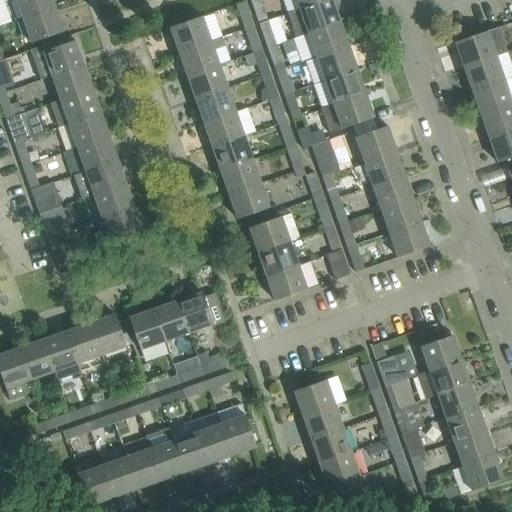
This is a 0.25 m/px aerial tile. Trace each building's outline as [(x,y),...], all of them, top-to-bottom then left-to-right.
[(16,0),(23,18),(55,7),(52,0),(16,0)] [(267,20),(265,14),(260,0),(250,0),(259,23),(267,20)] [(308,33),(340,22),(332,0),(324,0),(299,9),(287,13),(296,37),(308,33)] [(296,0),(299,9),(324,0),(296,0)] [(253,25),(251,20),(245,2),(236,5),(244,29),(253,25)] [(31,43),(45,39),(63,32),(55,7),(23,18),(31,43)] [(210,40),(209,35),(202,17),(170,28),(178,52),(210,40)] [(276,44),(270,27),(267,20),(259,23),(267,48),(276,44)] [(316,57),(348,45),(340,22),(308,33),(316,57)] [(261,50),(255,33),(253,25),(244,29),(253,53),(261,50)] [(496,56),(494,50),(487,31),(455,43),(464,67),(496,56)] [(187,76),(219,65),(210,40),(178,52),(187,76)] [(52,76),(84,65),(75,41),(43,52),(52,76)] [(284,68),(282,62),(276,44),(267,48),(275,71),(284,68)] [(324,80),(356,69),(348,45),(316,57),(324,80)] [(270,73),(268,67),(261,50),(253,53),(261,76),(270,73)] [(472,92),(504,80),(496,56),(464,67),(472,92)] [(0,94),(6,92),(4,88),(14,84),(5,59),(0,60),(0,94)] [(60,99),(92,88),(84,65),(52,76),(60,99)] [(195,99),(227,88),(219,65),(187,76),(195,99)] [(292,92),(286,75),(284,68),(275,71),(284,95),(292,92)] [(333,104),(365,93),(356,69),(324,80),(333,104)] [(278,97),(272,80),(270,73),(261,76),(269,100),(278,97)] [(480,115),(511,103),(511,102),(504,80),(472,92),(480,115)] [(57,127),(100,112),(92,88),(60,99),(60,100),(49,104),(57,127)] [(245,108),(235,111),(227,88),(195,99),(203,123),(246,108),(245,108)] [(10,105),(8,99),(6,92),(0,94),(0,103),(5,119),(36,108),(48,104),(46,99),(19,108),(17,102),(10,105)] [(301,115),(299,110),(292,92),(284,95),(292,118),(301,115)] [(342,129),(355,125),(374,118),(365,93),(333,104),(342,129)] [(286,120),(284,115),(278,97),(269,100),(277,124),(286,120)] [(489,139),(511,130),(511,103),(480,115),(489,139)] [(14,143),(22,140),(31,137),(24,119),(38,113),(36,108),(5,119),(12,137),(14,143)] [(244,135),(254,132),(246,108),(203,123),(212,147),(244,135)] [(66,151),(109,136),(100,112),(57,127),(66,151)] [(309,141),(303,123),(301,115),(292,118),(301,144),(309,141)] [(294,144),(289,128),(286,120),(277,124),(286,147),(294,144)] [(364,161),(395,150),(387,126),(356,138),(364,161)] [(497,163),(511,157),(511,130),(489,139),(497,163)] [(220,171),(252,159),(244,135),(212,147),(220,171)] [(74,175),(85,171),(117,160),(109,136),(66,151),(74,175)] [(330,173),(350,165),(339,136),(311,146),(321,176),(330,173)] [(31,164),(25,146),(22,140),(14,143),(22,167),(31,164)] [(303,168),(301,162),(294,144),(286,147),(294,171),(303,168)] [(372,185),(404,174),(395,150),(364,161),(372,185)] [(229,194),(261,183),(252,159),(220,171),(229,194)] [(94,195),(126,184),(117,160),(85,171),(94,195)] [(22,167),(28,184),(37,181),(31,164),(22,167)] [(297,179),(305,176),(303,168),(294,171),(297,179)] [(322,195),(320,191),(314,173),(305,176),(313,198),(322,195)] [(339,197),(336,191),(330,173),(321,176),(330,200),(339,197)] [(381,209),(412,198),(404,174),(372,185),(381,209)] [(39,213),(61,206),(78,199),(73,187),(57,193),(53,182),(30,190),(39,213)] [(237,219),(256,213),(269,208),(261,183),(229,194),(237,219)] [(102,220),(134,208),(126,184),(94,195),(102,220)] [(332,226),(327,210),(322,195),(313,198),(324,229),(332,226)] [(347,221),(341,204),(339,197),(330,200),(338,224),(347,221)] [(389,233),(421,222),(412,198),(381,209),(389,233)] [(47,238),(56,235),(70,230),(61,206),(39,213),(45,232),(47,238)] [(111,243),(122,239),(143,232),(134,208),(102,220),(111,243)] [(355,245),(349,228),(363,223),(360,216),(347,221),(338,224),(347,248),(355,245)] [(257,252),(289,241),(281,217),(249,228),(257,252)] [(398,258),(430,247),(421,222),(389,233),(398,258)] [(341,250),(339,244),(332,226),(324,229),(330,247),(332,247),(333,252),(341,250)] [(266,276),(298,265),(289,241),(257,252),(266,276)] [(49,245),(56,263),(65,260),(58,242),(49,245)] [(364,270),(358,252),(355,245),(347,248),(356,273),(364,270)] [(335,280),(350,275),(341,250),(333,252),(326,255),(335,280)] [(307,290),(300,271),(298,265),(266,276),(275,301),(307,290)] [(188,333),(194,331),(213,324),(202,292),(176,301),(188,333)] [(164,342),(188,333),(176,301),(152,310),(164,342)] [(140,350),(164,342),(152,310),(129,318),(140,350)] [(126,346),(121,333),(115,314),(90,323),(101,355),(126,346)] [(78,363),(101,355),(90,323),(66,331),(78,363)] [(77,363),(78,363),(66,331),(43,340),(58,383),(81,375),(77,363)] [(417,376),(461,361),(452,335),(420,347),(429,370),(416,375),(417,376)] [(57,383),(58,383),(43,340),(19,348),(31,380),(53,372),(57,383)] [(393,356),(388,358),(382,342),(370,346),(385,387),(393,384),(408,379),(405,370),(399,373),(393,356)] [(0,372),(6,389),(31,380),(19,348),(0,354),(0,372)] [(203,376),(200,367),(196,357),(185,361),(189,371),(176,375),(179,384),(203,376)] [(203,376),(228,367),(225,358),(200,367),(203,376)] [(438,396),(470,385),(461,361),(417,376),(425,399),(437,394),(438,396)] [(379,390),(373,372),(370,365),(362,368),(370,393),(379,390)] [(208,390),(233,381),(230,372),(205,381),(208,390)] [(149,394),(179,384),(176,375),(146,386),(149,394)] [(335,405),(332,399),(326,380),(294,391),(303,416),(335,405)] [(184,398),(208,390),(205,381),(181,390),(184,398)] [(399,399),(396,390),(393,384),(385,387),(393,412),(411,405),(408,395),(399,399)] [(446,420),(478,409),(470,385),(438,396),(446,420)] [(118,405),(149,394),(146,386),(115,397),(118,405)] [(118,405),(115,397),(112,387),(90,395),(93,404),(92,405),(95,413),(118,405)] [(160,407),(184,398),(181,390),(157,398),(160,407)] [(388,414),(385,406),(379,390),(370,393),(379,417),(388,414)] [(137,415),(160,407),(157,398),(134,406),(137,415)] [(311,441),(343,429),(335,405),(303,416),(311,441)] [(410,432),(405,416),(414,413),(411,405),(393,412),(402,435),(410,432)] [(125,419),(137,415),(134,406),(111,414),(114,423),(118,433),(129,430),(125,419)] [(71,422),(89,416),(86,407),(68,413),(71,422)] [(454,444),(486,432),(478,409),(446,420),(454,444)] [(54,428),(71,422),(68,413),(51,419),(54,428)] [(90,432),(114,423),(111,414),(87,423),(90,432)] [(396,437),(390,419),(388,414),(379,417),(387,440),(396,437)] [(220,424),(232,456),(256,447),(245,415),(220,424)] [(17,436),(17,423),(4,423),(4,436),(17,436)] [(65,440),(90,432),(87,423),(62,432),(65,440)] [(23,439),(42,432),(39,424),(20,430),(23,439)] [(208,464),(232,456),(220,424),(196,432),(208,464)] [(319,464),(351,453),(343,429),(311,441),(319,464)] [(200,473),(198,467),(208,464),(196,432),(172,441),(183,473),(187,472),(189,477),(200,473)] [(419,456),(412,437),(410,432),(402,435),(410,459),(419,456)] [(463,467),(495,456),(486,432),(454,444),(463,467)] [(404,461),(402,454),(396,437),(387,440),(366,448),(368,455),(390,448),(396,464),(404,461)] [(160,481),(183,473),(172,441),(149,449),(160,481)] [(137,489),(160,481),(149,449),(125,457),(137,489)] [(328,488),(360,477),(351,453),(319,464),(328,488)] [(427,480),(425,472),(419,456),(410,459),(418,483),(427,480)] [(463,467),(471,491),(503,479),(495,456),(463,467)] [(113,498),(137,489),(125,457),(101,466),(113,498)] [(413,485),(406,467),(404,461),(396,464),(404,488),(413,485)] [(88,506),(113,498),(101,466),(77,474),(88,506)] [(368,501),(362,482),(360,477),(328,488),(336,511),(368,501)] [(432,494),(429,486),(427,480),(418,483),(427,506),(458,495),(455,486),(432,494)]
